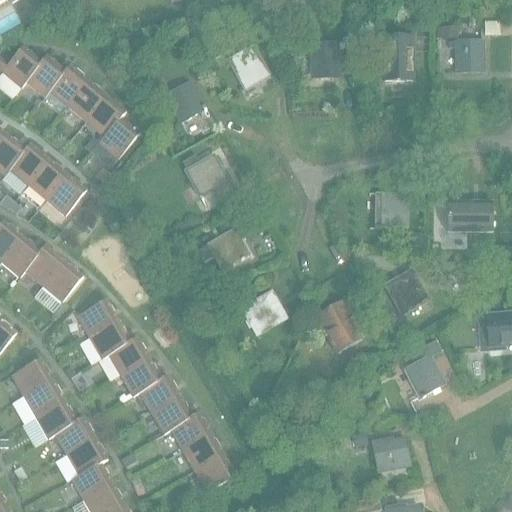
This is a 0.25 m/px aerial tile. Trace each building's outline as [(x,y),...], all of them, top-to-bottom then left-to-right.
[(292,0),(265,0),(267,14),(295,9),(292,0)] [(382,38),(382,50),(383,82),(411,81),(411,37),(382,38)] [(455,74),(483,73),(483,42),(455,42),(455,74)] [(311,75),(339,75),(338,44),(310,44),(311,75)] [(22,48),(8,66),(0,59),(0,74),(1,73),(20,89),(46,58),(46,57),(41,63),(22,48)] [(243,89),(268,75),(252,48),(228,62),(243,89)] [(64,73),(46,58),(20,89),(21,90),(26,84),(44,99),(70,67),(69,67),(64,73)] [(70,67),(44,99),(49,93),(67,108),(89,83),(70,67)] [(107,98),(89,83),(67,108),(86,123),(107,98)] [(164,96),(180,124),(205,111),(189,83),(164,96)] [(126,114),(107,98),(86,123),(103,138),(98,144),(99,145),(126,114)] [(126,114),(99,145),(118,161),(139,135),(120,120),(126,114)] [(0,173),(4,177),(30,146),(30,145),(25,151),(7,136),(0,144),(0,173)] [(30,146),(4,177),(10,171),(27,186),(49,161),(30,146)] [(233,191),(228,183),(213,157),(185,172),(200,199),(213,191),(218,200),(233,191)] [(46,202),(67,176),(49,161),(27,186),(46,202)] [(67,176),(46,202),(65,218),(86,192),(67,176)] [(407,228),(407,194),(377,194),(377,227),(372,227),(372,230),(381,231),(381,228),(407,228)] [(492,203),(447,203),(447,233),(492,233),(492,203)] [(22,238),(3,222),(0,226),(0,262),(1,263),(22,238)] [(252,257),(250,254),(236,229),(208,246),(209,247),(199,253),(205,264),(215,259),(223,273),(252,257)] [(407,235),(407,248),(423,248),(423,235),(407,235)] [(40,253),(22,238),(1,263),(19,279),(45,247),(40,253)] [(64,263),(45,247),(19,279),(20,279),(25,273),(43,288),(64,263)] [(511,258),(511,249),(496,249),(496,259),(511,258)] [(64,263),(43,288),(62,304),(83,278),(64,263)] [(402,316),(428,300),(411,271),(385,286),(402,316)] [(257,336),(287,318),(271,292),(242,310),(257,336)] [(89,339),(118,323),(105,301),(77,318),(89,339)] [(322,312),(326,320),(321,323),(338,352),(364,338),(347,308),(341,311),(337,303),(322,312)] [(511,346),(511,313),(486,316),(487,322),(478,322),(479,334),(487,333),(489,352),(504,350),(504,347),(511,346)] [(0,321),(0,354),(16,335),(0,321)] [(101,360),(137,340),(136,339),(129,343),(118,323),(89,339),(101,360)] [(137,340),(101,360),(101,361),(108,357),(120,377),(149,360),(137,340)] [(445,384),(431,357),(441,352),(436,342),(417,352),(421,361),(405,369),(420,398),(445,384)] [(23,398),(52,382),(40,360),(11,377),(23,398)] [(132,397),(168,377),(167,376),(160,380),(149,360),(120,377),(132,397)] [(151,414),(180,398),(168,377),(132,397),(132,398),(139,394),(151,414)] [(64,402),(52,382),(23,398),(35,419),(64,402)] [(180,398),(151,414),(163,435),(198,415),(198,414),(191,418),(180,398)] [(76,423),(64,402),(35,419),(47,440),(83,419),(76,423)] [(198,415),(163,435),(163,436),(170,432),(182,452),(210,435),(198,415)] [(66,457),(95,440),(83,419),(47,440),(48,440),(55,436),(66,457)] [(194,473),(222,456),(210,435),(182,452),(194,473)] [(377,467),(409,461),(404,439),(387,442),(387,440),(372,443),(377,467)] [(107,461),(95,440),(66,457),(78,477),(71,481),(72,481),(107,461)] [(222,456),(194,473),(206,494),(235,478),(222,456)] [(84,502),(112,485),(101,465),(107,461),(72,481),(84,502)] [(114,511),(124,506),(112,485),(84,502),(89,511),(114,511)]
